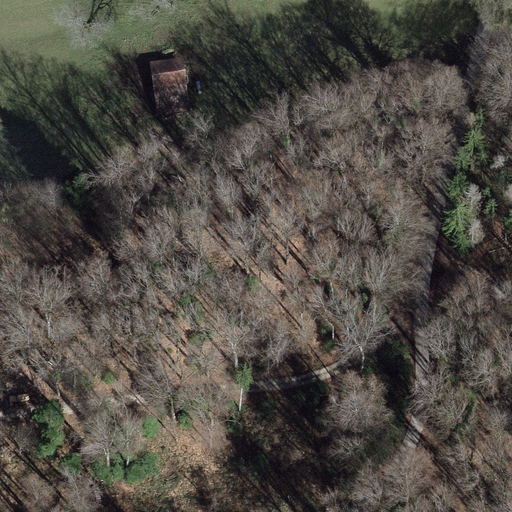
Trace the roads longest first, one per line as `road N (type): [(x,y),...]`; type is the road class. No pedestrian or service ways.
road 1 (track): [(413,283),(390,291),(343,358),(296,381),(0,415)]
road 2 (track): [(413,283),(456,200),(494,0)]
road 3 (track): [(344,511),(381,414),(413,283)]
